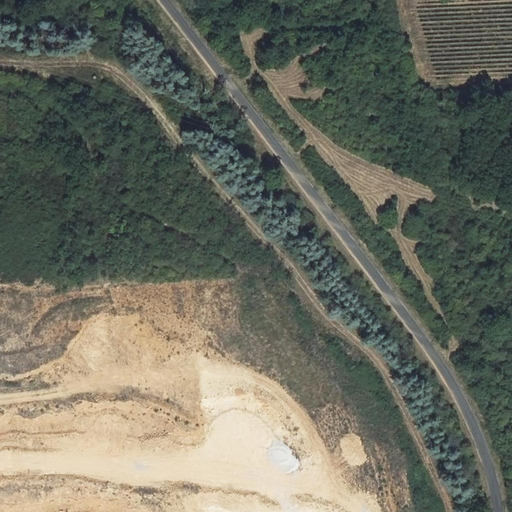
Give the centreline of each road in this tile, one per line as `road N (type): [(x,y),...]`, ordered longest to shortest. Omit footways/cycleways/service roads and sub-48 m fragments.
road 1 (track): [(449,511),(383,368),(329,319),(165,125),(94,64),(0,61)]
road 2 (unclassified): [(164,0),(434,357),(486,461),(496,511)]
